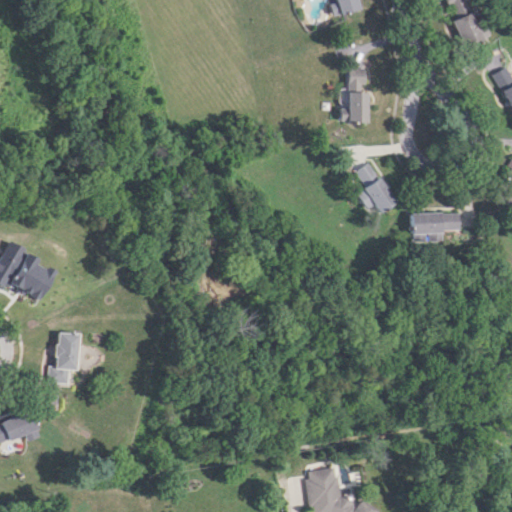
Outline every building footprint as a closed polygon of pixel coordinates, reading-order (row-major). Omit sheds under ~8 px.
[(326,3),(330,17),(358,8),(354,0),(332,0),(333,1),(326,3)] [(462,0),(441,0),(462,47),(480,39),(462,0)] [(488,74),(511,117),(511,116),(511,80),(504,65),(488,74)] [(361,68),(344,68),(344,122),(364,122),(364,91),(361,91),(361,68)] [(511,156),(508,154),(497,180),(506,184),(500,197),(511,202),(511,156)] [(392,202),(366,161),(351,170),(361,186),(352,192),(362,208),(370,203),(376,212),(392,202)] [(406,212),(407,241),(438,240),(437,230),(455,229),(455,211),(406,212)] [(35,299),(52,268),(2,242),(0,245),(0,285),(18,295),(20,292),(35,299)] [(64,382),(65,369),(72,369),(74,332),(52,331),(50,365),(45,365),(44,382),(64,382)] [(0,441),(21,433),(24,441),(36,436),(26,411),(0,421),(0,441)] [(306,511),(370,511),(371,510),(355,498),(350,506),(339,508),(334,478),(329,474),(328,466),(306,470),(301,477),(306,511)]
